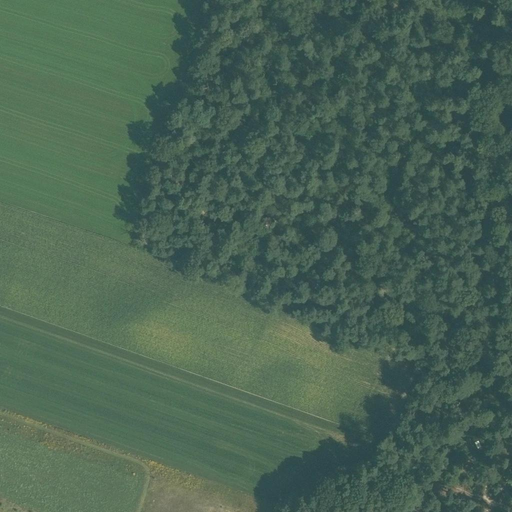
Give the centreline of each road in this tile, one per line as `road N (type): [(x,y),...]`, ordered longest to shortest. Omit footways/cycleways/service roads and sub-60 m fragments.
road 1 (track): [(471,0),(434,64),(427,114),(380,225),(374,294),(399,363)]
road 2 (track): [(0,414),(141,464),(148,477),(137,511)]
